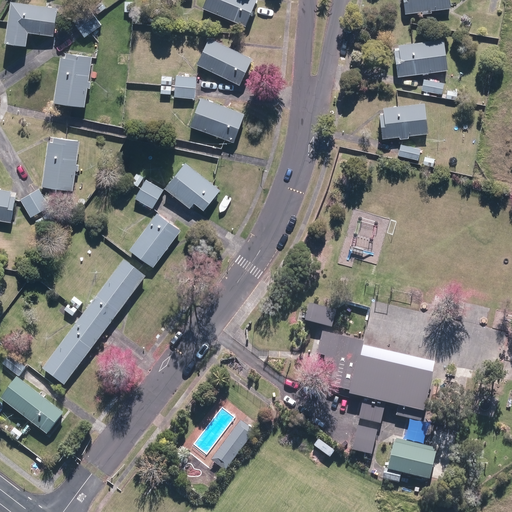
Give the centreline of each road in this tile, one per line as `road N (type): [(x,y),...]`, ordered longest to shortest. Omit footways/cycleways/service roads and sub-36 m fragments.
road 1 (residential): [(63,511),(257,255),(289,193),(308,119)]
road 2 (residential): [(341,0),(308,119)]
